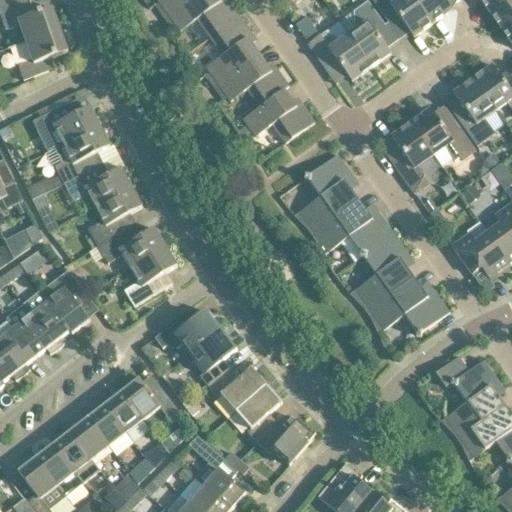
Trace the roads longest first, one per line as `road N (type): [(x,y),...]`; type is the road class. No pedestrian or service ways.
road 1 (residential): [(485,326),(347,129)]
road 2 (residential): [(218,273),(105,66)]
road 3 (residential): [(344,424),(218,273)]
road 4 (residential): [(0,449),(13,449),(122,365),(132,339)]
road 5 (residential): [(344,424),(485,326)]
road 6 (residential): [(347,129),(252,0)]
road 7 (residential): [(132,339),(104,343),(0,422)]
road 8 (residential): [(347,129),(467,42)]
road 9 (residential): [(443,511),(344,424)]
